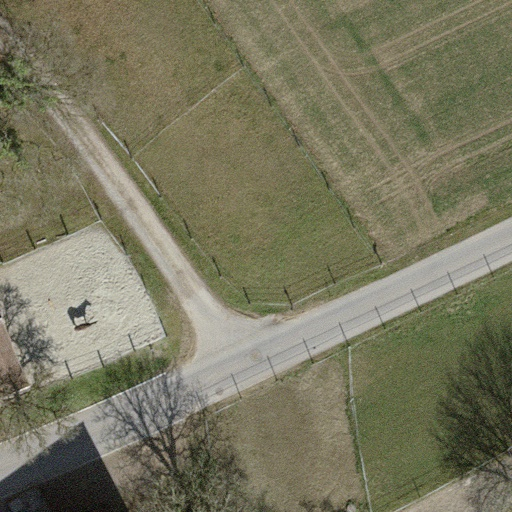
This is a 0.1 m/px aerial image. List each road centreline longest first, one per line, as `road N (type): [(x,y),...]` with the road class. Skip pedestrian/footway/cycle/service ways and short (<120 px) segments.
road 1 (unclassified): [(0,469),(233,370),(511,233)]
road 2 (track): [(233,370),(0,22)]
